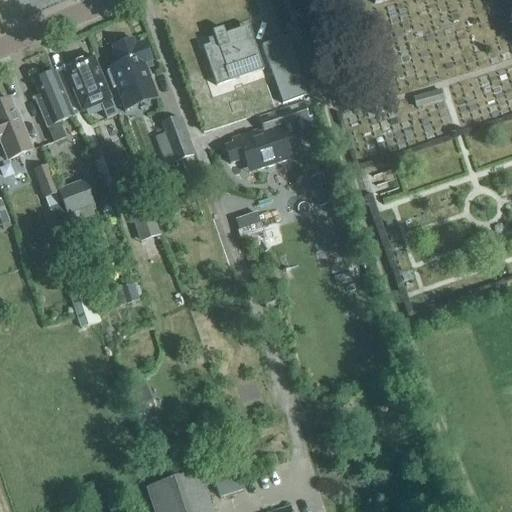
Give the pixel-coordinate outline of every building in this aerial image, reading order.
[(203,49),(216,88),(209,90),(213,101),(221,98),(217,88),(263,71),(256,50),(250,51),(243,31),(224,37),(224,39),(216,42),(217,44),(203,49)] [(287,39),(261,47),(272,77),(286,72),(296,101),(308,97),(287,39)] [(137,48),(133,41),(112,50),(113,54),(111,57),(114,65),(118,65),(119,68),(106,73),(113,91),(123,115),(158,101),(153,88),(144,66),(152,64),(145,44),(137,48)] [(117,117),(92,58),(64,70),(82,114),(100,106),(107,122),(117,117)] [(59,125),(73,119),(54,75),(34,83),(40,99),(35,101),(41,115),(54,145),(65,140),(59,125)] [(443,101),(441,92),(414,100),(417,109),(431,105),(443,101)] [(33,152),(16,113),(15,113),(10,101),(0,104),(0,144),(8,163),(33,152)] [(281,128),(308,120),(303,105),(258,120),(263,134),(258,136),(257,133),(231,141),(233,146),(225,148),(231,165),(251,158),(256,173),(292,161),(281,128)] [(192,158),(178,120),(161,127),(175,165),(192,158)] [(47,168),(34,173),(44,200),(57,195),(47,168)] [(336,204),(327,175),(310,181),(319,209),(336,204)] [(147,211),(136,178),(118,184),(130,217),(147,211)] [(94,208),(84,182),(57,192),(67,219),(94,208)] [(46,200),(50,210),(61,206),(57,195),(46,200)] [(0,228),(9,225),(0,202),(0,228)] [(152,215),(133,221),(139,241),(158,234),(152,215)] [(259,217),(235,224),(241,243),(264,236),(259,217)] [(134,286),(121,290),(126,304),(127,306),(143,301),(137,285),(134,286)] [(86,286),(67,293),(74,312),(93,305),(86,286)] [(74,312),(80,331),(87,328),(99,324),(93,305),(74,312)] [(211,511),(198,472),(146,490),(153,511),(211,511)]
